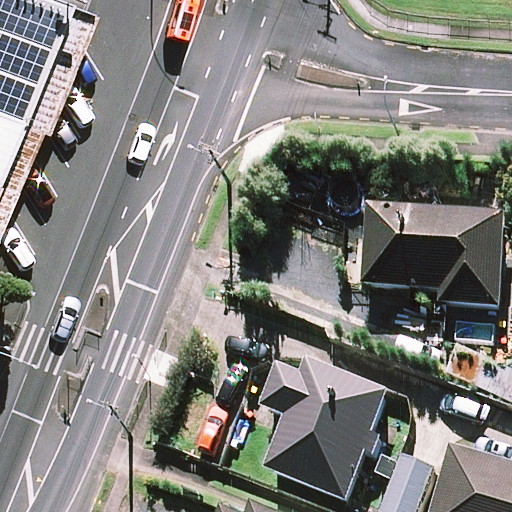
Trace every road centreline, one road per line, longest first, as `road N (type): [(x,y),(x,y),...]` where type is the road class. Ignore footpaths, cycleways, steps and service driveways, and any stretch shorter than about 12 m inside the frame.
road 1 (secondary): [(240,45),(121,355),(48,511)]
road 2 (secondary): [(0,491),(179,24)]
road 3 (residential): [(511,96),(353,80),(240,45)]
